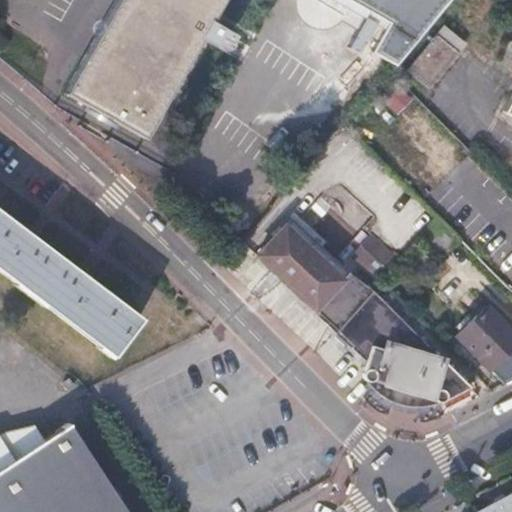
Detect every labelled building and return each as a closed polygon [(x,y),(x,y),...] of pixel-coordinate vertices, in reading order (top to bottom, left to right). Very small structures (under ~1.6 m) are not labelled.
[(115,0),(63,91),(141,137),(219,0),(115,0)] [(447,0),(349,0),(387,21),(370,52),(393,64),(447,0)] [(466,43),(444,25),(436,34),(458,52),(466,43)] [(428,87),(458,52),(436,34),(407,69),(428,87)] [(511,95),(503,111),(511,116),(511,95)] [(139,318),(0,212),(0,271),(111,356),(139,318)] [(458,240),(434,216),(418,234),(440,257),(458,240)] [(290,218),(256,256),(313,309),(348,271),(290,218)] [(392,254),(371,235),(351,256),(372,276),(392,254)] [(348,271),(313,309),(335,330),(370,289),(348,271)] [(370,289),(335,330),(365,359),(362,366),(362,371),(363,373),(365,375),(382,380),(387,360),(377,357),(385,333),(441,350),(370,289)] [(511,377),(511,332),(485,306),(456,335),(503,383),(511,377)] [(387,360),(382,380),(435,396),(446,358),(448,352),(441,350),(385,333),(377,357),(387,360)] [(470,382),(446,358),(435,396),(444,398),(470,382)] [(382,380),(365,375),(372,384),(381,392),(391,397),(401,401),(413,403),(424,403),(434,401),(444,398),(435,396),(382,380)] [(0,511),(136,511),(131,503),(124,508),(120,501),(127,496),(121,487),(113,491),(70,424),(45,441),(35,426),(0,435),(0,511)] [(247,511),(250,511),(316,482),(310,469),(242,501),(247,511)] [(511,511),(511,493),(478,511),(511,511)]
